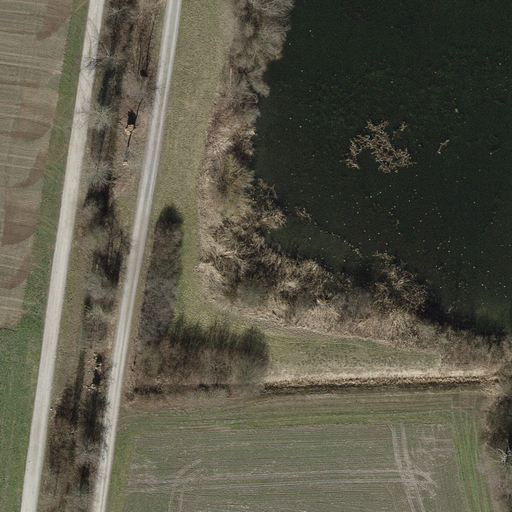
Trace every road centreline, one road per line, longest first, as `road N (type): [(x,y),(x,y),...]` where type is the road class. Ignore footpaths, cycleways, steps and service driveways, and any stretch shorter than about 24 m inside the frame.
road 1 (track): [(97,511),(173,0)]
road 2 (track): [(27,511),(97,0)]
